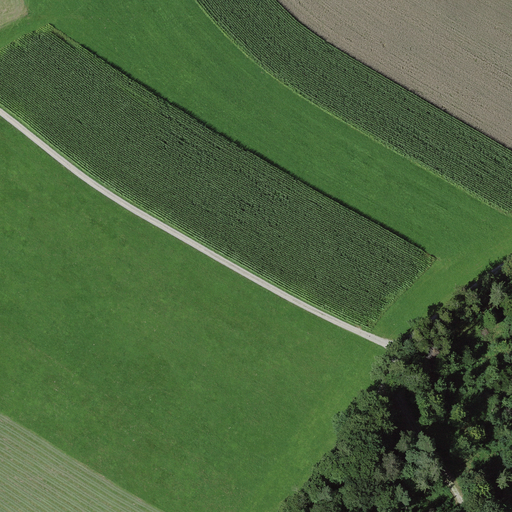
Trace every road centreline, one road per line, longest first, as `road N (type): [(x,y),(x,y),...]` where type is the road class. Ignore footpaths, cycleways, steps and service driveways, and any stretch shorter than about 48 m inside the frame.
road 1 (track): [(0,113),(107,193),(395,349)]
road 2 (track): [(395,349),(388,374),(302,511)]
road 3 (track): [(395,349),(511,269)]
